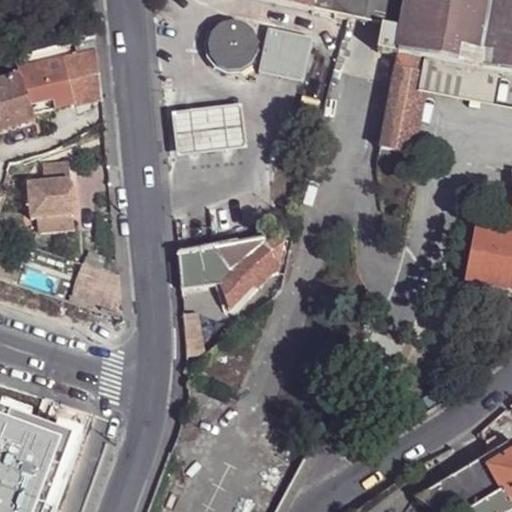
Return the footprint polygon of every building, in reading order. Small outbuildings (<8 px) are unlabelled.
[(255,0),(313,13),(316,0),(255,0)] [(316,0),(313,13),(381,27),(401,31),(407,0),(316,0)] [(511,0),(407,0),(401,31),(397,57),(421,61),(511,77),(511,0)] [(250,61),(254,52),(254,46),(252,36),(246,28),(237,23),(228,22),(218,25),(210,31),(206,40),(205,50),(208,59),(214,67),(223,71),(233,72),(243,68),(250,61)] [(401,31),(381,27),(377,53),(397,57),(401,31)] [(301,83),(311,40),(265,30),(256,73),(301,83)] [(97,53),(18,70),(21,79),(32,116),(102,101),(97,53)] [(408,154),(419,97),(422,77),(417,77),(421,61),(397,57),(380,148),(408,154)] [(511,112),(511,77),(421,61),(417,77),(422,77),(419,97),(511,112)] [(0,136),(35,126),(32,116),(21,79),(0,85),(0,136)] [(244,150),(240,111),(174,118),(178,157),(244,150)] [(28,185),(31,222),(75,218),(70,163),(57,164),(56,166),(51,170),(44,171),(45,184),(28,185)] [(6,197),(4,202),(6,202),(8,195),(16,198),(21,179),(14,175),(5,172),(1,195),(6,197)] [(511,291),(511,211),(508,234),(477,229),(467,284),(511,291)] [(178,257),(182,290),(223,285),(225,287),(223,291),(236,314),(260,288),(264,292),(276,277),(288,236),(274,238),(243,245),(178,257)] [(0,261),(0,277),(19,284),(24,270),(0,261)] [(116,297),(122,299),(120,278),(84,267),(71,302),(109,315),(116,297)] [(0,511),(54,511),(78,450),(0,418),(0,511)] [(458,442),(469,467),(484,457),(485,450),(484,443),(477,432),(458,442)] [(485,450),(484,457),(498,449),(492,439),(484,443),(485,450)] [(415,501),(432,511),(510,511),(511,511),(511,440),(498,449),(484,457),(469,467),(415,501)]
